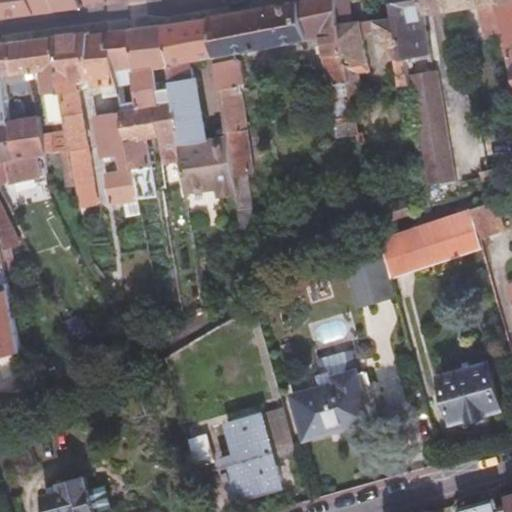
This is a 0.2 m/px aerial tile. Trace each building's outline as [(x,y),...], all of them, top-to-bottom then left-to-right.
[(0,0),(0,16),(34,12),(30,0),(0,0)] [(30,0),(34,12),(45,10),(55,9),(52,0),(30,0)] [(52,0),(55,9),(82,5),(80,0),(52,0)] [(250,256),(251,264),(266,257),(251,170),(255,169),(242,84),(247,82),(243,59),(237,56),(236,51),(303,39),(307,39),(298,0),(288,2),(271,6),(211,16),(225,102),(230,134),(238,184),(250,256)] [(347,130),(361,128),(354,90),(341,23),(337,0),(299,0),(298,0),(307,39),(322,37),(331,84),(337,84),(347,130)] [(396,0),(399,16),(406,56),(433,52),(426,13),(454,7),(452,0),(396,0)] [(452,0),(454,7),(479,3),(485,36),(504,32),(497,0),(452,0)] [(511,0),(497,0),(504,32),(511,61),(511,0)] [(204,291),(254,283),(251,264),(250,256),(230,260),(228,243),(224,239),(217,188),(238,184),(230,134),(209,137),(204,107),(225,102),(211,16),(164,23),(171,65),(177,101),(190,181),(204,291)] [(400,83),(411,81),(410,74),(406,56),(399,16),(379,19),(386,59),(395,58),(400,83)] [(341,23),(354,90),(364,89),(361,71),(374,69),(365,19),(341,23)] [(171,65),(164,23),(132,28),(136,65),(138,89),(152,87),(150,68),(171,65)] [(136,65),(132,28),(131,26),(111,29),(111,31),(117,68),(136,65)] [(77,166),(77,168),(83,167),(80,146),(90,144),(80,78),(93,76),(94,84),(119,81),(117,68),(111,31),(92,33),(90,31),(55,36),(64,90),(70,129),(74,148),(77,166)] [(64,90),(55,36),(16,41),(12,41),(15,73),(27,71),(44,68),(47,92),(64,90)] [(15,73),(12,41),(0,42),(0,74),(5,74),(15,73)] [(438,68),(410,74),(411,81),(429,184),(457,179),(438,68)] [(0,122),(10,120),(7,95),(0,96),(0,122)] [(155,96),(139,98),(140,105),(155,103),(155,96)] [(163,134),(163,136),(168,185),(190,181),(177,101),(157,103),(163,134)] [(132,150),(141,196),(159,194),(148,138),(163,136),(163,134),(157,103),(155,103),(140,105),(131,107),(130,102),(123,103),(124,108),(132,150)] [(106,155),(132,150),(124,108),(98,114),(106,155)] [(38,154),(46,152),(43,134),(40,115),(10,120),(17,157),(22,182),(42,177),(38,154)] [(0,160),(17,157),(10,120),(0,122),(0,160)] [(43,134),(46,152),(63,149),(74,148),(70,129),(43,134)] [(74,148),(63,149),(65,159),(69,159),(71,166),(77,166),(74,148)] [(458,175),(479,173),(478,160),(456,162),(458,175)] [(61,188),(80,183),(77,168),(77,166),(71,166),(57,170),(61,188)] [(484,169),(488,187),(505,181),(501,166),(484,169)] [(0,224),(2,228),(14,223),(0,196),(0,224)] [(500,199),(504,212),(511,209),(510,202),(509,196),(500,199)] [(478,224),(481,236),(509,228),(504,212),(500,199),(473,208),(478,224)] [(463,228),(478,224),(473,208),(458,212),(463,228)] [(458,212),(411,228),(412,232),(431,227),(434,237),(463,228),(458,212)] [(14,223),(2,228),(2,229),(5,244),(22,238),(14,223)] [(384,236),(385,243),(390,259),(404,255),(398,232),(384,236)] [(360,300),(398,289),(390,259),(385,243),(348,254),(360,300)] [(0,247),(0,355),(22,348),(0,247)] [(183,304),(186,321),(207,311),(205,296),(183,304)] [(256,304),(242,312),(247,324),(260,316),(256,304)] [(155,322),(158,335),(166,331),(165,320),(155,322)] [(336,378),(359,371),(354,352),(320,361),(325,379),(335,375),(336,378)] [(456,418),(473,413),(473,417),(488,413),(487,409),(505,404),(492,362),(444,375),(456,418)] [(1,370),(6,395),(34,395),(31,381),(28,364),(1,370)] [(338,384),(295,396),(308,440),(373,421),(373,418),(381,416),(370,378),(362,381),(359,371),(336,378),(338,384)] [(31,381),(34,395),(48,387),(46,376),(31,381)] [(275,457),(298,451),(294,439),(272,444),(263,412),(231,422),(238,452),(224,456),(229,479),(233,478),(236,489),(280,478),(275,457)] [(52,417),(29,425),(30,430),(54,422),(52,417)] [(13,438),(0,440),(0,454),(7,478),(23,473),(21,467),(14,443),(13,438)] [(27,440),(14,443),(21,467),(33,463),(27,440)] [(89,490),(85,476),(62,483),(63,489),(46,494),(50,511),(98,511),(92,489),(89,490)] [(102,487),(92,489),(98,511),(102,511),(106,511),(111,506),(112,503),(111,500),(108,492),(105,489),(102,487)] [(511,511),(511,505),(500,508),(497,498),(461,507),(462,511),(511,511)]
